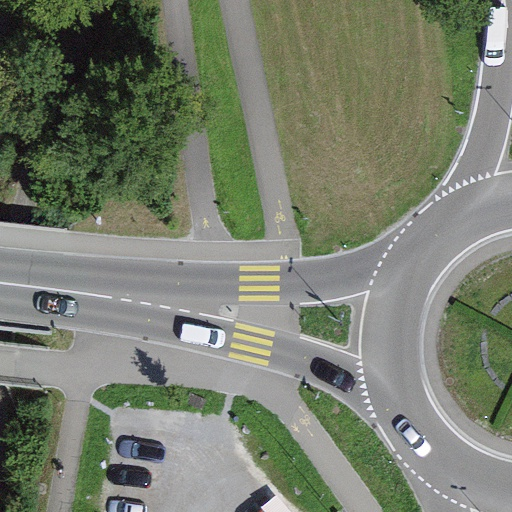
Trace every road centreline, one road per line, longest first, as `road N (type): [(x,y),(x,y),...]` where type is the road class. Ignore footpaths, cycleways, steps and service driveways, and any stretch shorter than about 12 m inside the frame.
road 1 (secondary): [(184,311),(410,421)]
road 2 (secondary): [(419,265),(355,285),(285,288),(184,311)]
road 3 (secondary): [(511,45),(476,218)]
road 4 (secondary): [(419,265),(392,342),(410,421)]
